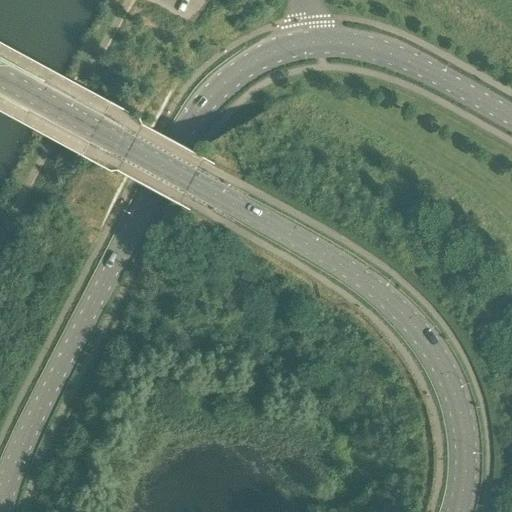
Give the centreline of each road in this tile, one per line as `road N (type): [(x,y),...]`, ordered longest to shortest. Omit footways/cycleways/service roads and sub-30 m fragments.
road 1 (tertiary): [(458,511),(465,456),(458,403),(433,349),(391,303),(335,262),(0,78)]
road 2 (tertiary): [(311,46),(264,55),(195,109),(31,426),(0,511)]
road 3 (tertiary): [(511,117),(386,53),(311,46)]
